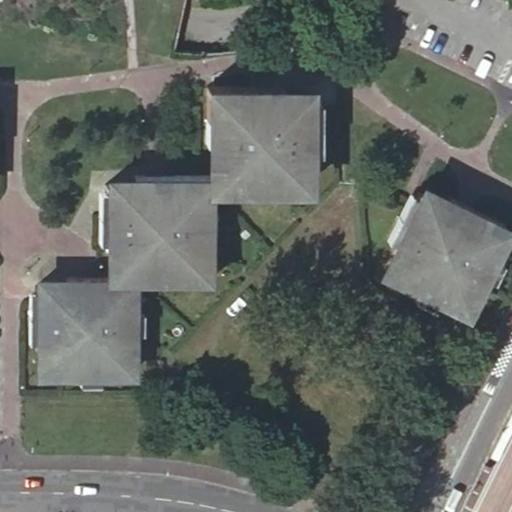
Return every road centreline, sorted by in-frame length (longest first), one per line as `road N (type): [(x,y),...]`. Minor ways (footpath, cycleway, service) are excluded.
road 1 (unclassified): [(230,511),(113,491),(0,490)]
road 2 (tertiary): [(511,377),(444,511)]
